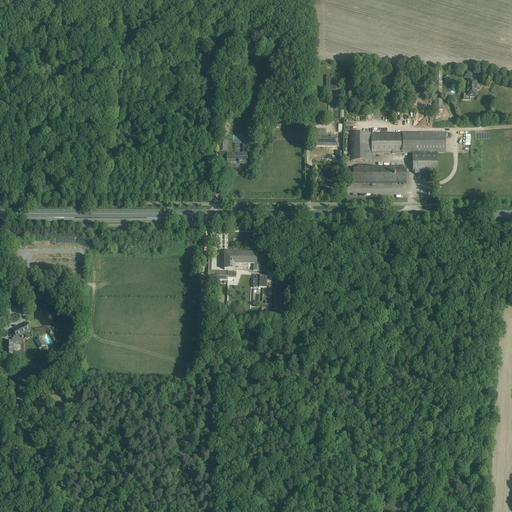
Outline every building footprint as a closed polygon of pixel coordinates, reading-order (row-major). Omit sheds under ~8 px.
[(476,97),(477,80),(471,80),(472,72),(464,71),(464,78),(467,78),(466,94),(463,94),(463,100),(469,100),(469,97),(476,97)] [(341,80),(330,80),(330,91),(341,91),(341,80)] [(337,147),(337,137),(334,137),(331,137),(331,136),(326,136),(326,133),(326,132),(314,132),(313,141),(313,146),(337,147)] [(437,153),(445,153),(445,133),(351,134),(351,161),(372,161),(372,155),(372,154),(413,154),(437,153)] [(218,142),(218,152),(227,152),(227,142),(218,142)] [(227,154),(227,163),(238,163),(239,163),(242,163),(242,164),(247,164),(247,145),(243,145),(243,152),(243,154),(227,154)] [(437,153),(413,154),(413,171),(415,171),(415,174),(417,174),(417,176),(421,176),(421,174),(437,174),(437,153)] [(353,183),(406,183),(406,167),(372,168),(372,169),(353,169),(353,183)] [(224,251),(224,269),(235,270),(235,267),(235,264),(257,264),(257,271),(259,271),(259,262),(257,262),(257,257),(257,254),(231,254),(231,251),(224,251)] [(214,277),(214,281),(226,282),(226,278),(216,277),(216,271),(214,271),(214,273),(214,277)] [(254,280),(253,288),(266,289),(267,276),(273,276),(273,272),(263,272),(263,278),(256,277),(256,280),(254,280)] [(14,342),(5,342),(5,356),(13,356),(13,344),(15,344),(17,344),(17,341),(23,341),(23,339),(23,337),(23,336),(22,336),(21,334),(29,330),(27,325),(22,327),(22,326),(19,327),(19,328),(15,331),(16,334),(14,335),(14,336),(14,341),(14,342)] [(41,339),(36,342),(40,348),(41,347),(41,348),(42,347),(44,345),(41,339)]
